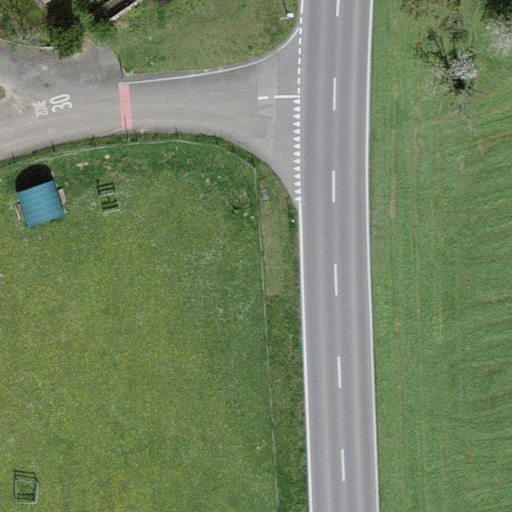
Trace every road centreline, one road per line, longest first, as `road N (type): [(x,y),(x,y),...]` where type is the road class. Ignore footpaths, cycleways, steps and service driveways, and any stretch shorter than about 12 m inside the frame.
road 1 (tertiary): [(333,97),(344,511)]
road 2 (residential): [(333,97),(97,110),(0,136)]
